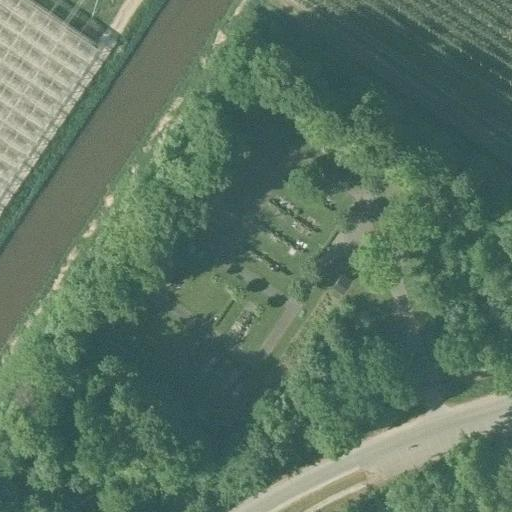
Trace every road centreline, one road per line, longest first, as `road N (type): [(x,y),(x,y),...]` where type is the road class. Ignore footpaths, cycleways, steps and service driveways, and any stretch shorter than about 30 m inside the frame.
road 1 (unclassified): [(249,511),(383,446),(511,403)]
road 2 (track): [(0,200),(109,38)]
